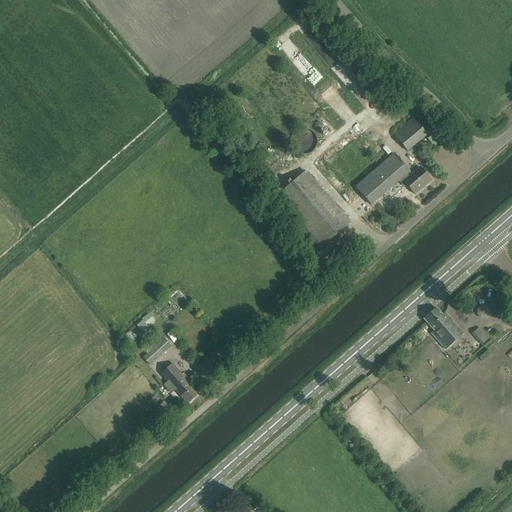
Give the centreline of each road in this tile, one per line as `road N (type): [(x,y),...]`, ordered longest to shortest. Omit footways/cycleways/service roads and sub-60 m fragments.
road 1 (unclassified): [(83,511),(484,156)]
road 2 (primary): [(175,511),(484,241)]
road 3 (unclassified): [(484,156),(337,0)]
